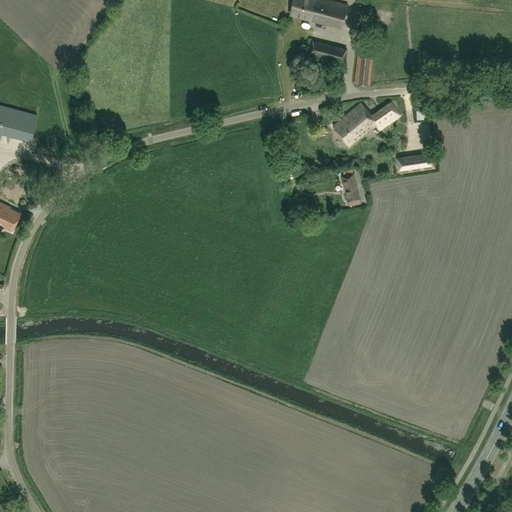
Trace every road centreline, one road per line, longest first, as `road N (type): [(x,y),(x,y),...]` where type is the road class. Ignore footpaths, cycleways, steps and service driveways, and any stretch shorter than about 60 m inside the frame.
road 1 (unclassified): [(76,179),(132,145),(241,117),(348,96),(511,82)]
road 2 (unclassified): [(37,511),(9,444),(14,281),(40,218),(76,179)]
